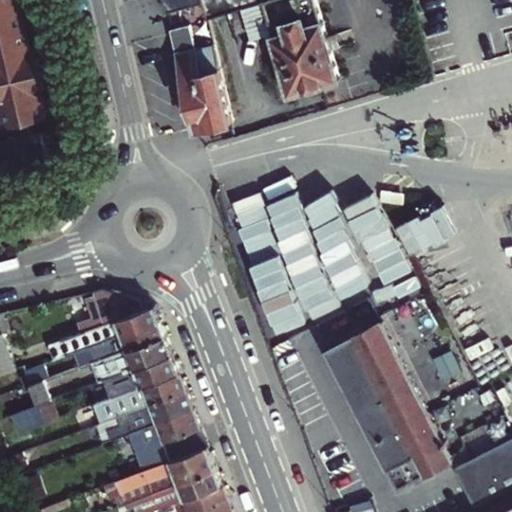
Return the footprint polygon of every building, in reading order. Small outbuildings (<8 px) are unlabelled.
[(52,92),(38,38),(34,39),(23,0),(0,0),(0,93),(7,122),(52,111),(48,94),(52,92)] [(163,0),(166,11),(202,0),(163,0)] [(263,0),(205,0),(211,18),(243,7),(263,0)] [(313,25),(305,0),(263,0),(243,7),(256,44),(275,37),(313,25)] [(191,23),(171,28),(200,128),(237,118),(217,41),(197,47),(191,23)] [(313,25),(275,37),(293,90),(330,77),(313,25)] [(0,170),(52,157),(46,131),(0,142),(0,170)] [(511,199),(511,200),(511,212),(511,233),(503,234),(506,263),(511,261),(511,199)] [(268,212),(275,234),(246,243),(265,302),(357,273),(349,248),(327,255),(334,275),(323,279),(299,202),(268,212)] [(432,209),(401,223),(440,307),(470,293),(458,266),(432,209)] [(78,325),(82,337),(142,311),(138,302),(103,286),(94,288),(96,294),(90,296),(98,319),(78,325)] [(51,365),(91,349),(160,320),(154,305),(142,311),(82,337),(46,352),(51,365)] [(455,456),(383,318),(330,346),(400,485),(455,456)] [(160,320),(91,349),(96,362),(166,335),(160,320)] [(0,373),(16,368),(1,331),(0,331),(0,373)] [(166,335),(96,362),(93,364),(100,382),(172,354),(166,335)] [(172,354),(100,382),(108,401),(179,373),(172,354)] [(179,373),(108,401),(115,419),(186,391),(179,373)] [(56,421),(43,383),(31,387),(44,425),(56,421)] [(186,391),(115,419),(121,434),(124,432),(125,436),(193,410),(186,391)] [(193,410),(125,436),(141,474),(207,448),(193,410)] [(26,453),(51,443),(44,425),(19,434),(26,453)] [(511,481),(511,433),(455,464),(475,501),(511,481)] [(207,448),(141,474),(128,479),(136,501),(215,469),(207,448)] [(132,503),(136,511),(155,511),(174,505),(221,486),(215,469),(136,501),(132,503)] [(177,511),(230,511),(221,486),(174,505),(177,511)]
